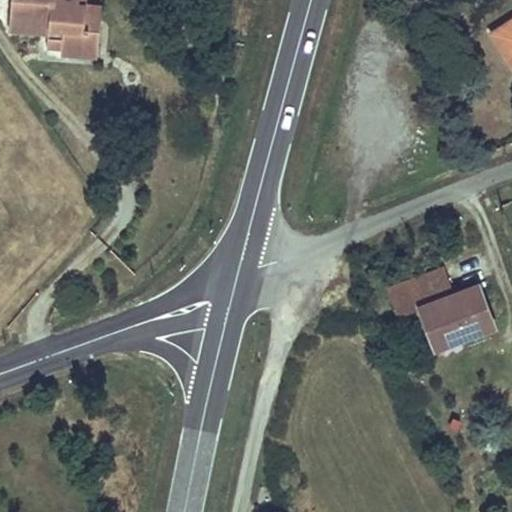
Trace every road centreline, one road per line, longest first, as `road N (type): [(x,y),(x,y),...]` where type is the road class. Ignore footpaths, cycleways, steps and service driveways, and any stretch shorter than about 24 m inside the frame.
road 1 (residential): [(238,265),(311,255),(511,174)]
road 2 (secondary): [(311,0),(238,265)]
road 3 (track): [(311,255),(246,511)]
road 4 (unclassified): [(238,265),(105,337)]
